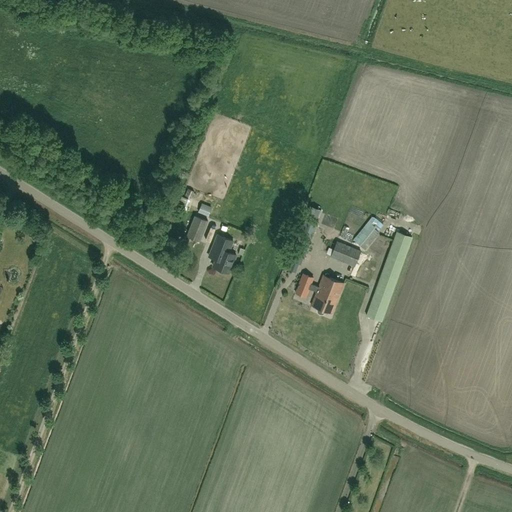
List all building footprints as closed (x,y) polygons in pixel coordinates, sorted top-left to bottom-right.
[(190,199),(181,196),(177,208),(186,211),(190,199)] [(208,216),(212,207),(201,203),(197,212),(208,216)] [(310,205),(302,226),(294,248),(306,253),(314,231),(322,210),(310,205)] [(353,239),(365,249),(380,231),(379,230),(384,224),(373,215),(353,239)] [(199,241),(207,221),(194,216),(186,236),(199,241)] [(383,321),(413,237),(397,231),(366,315),(383,321)] [(218,235),(213,246),(209,256),(216,259),(213,266),(228,273),(236,255),(229,251),(233,241),(218,235)] [(354,266),(361,249),(337,240),(330,256),(354,266)] [(305,253),(293,248),(289,260),(301,264),(305,253)] [(344,283),(324,274),(319,286),(311,283),(314,277),(303,273),(296,292),(306,296),(309,288),(317,291),(311,305),(332,313),(344,283)]
